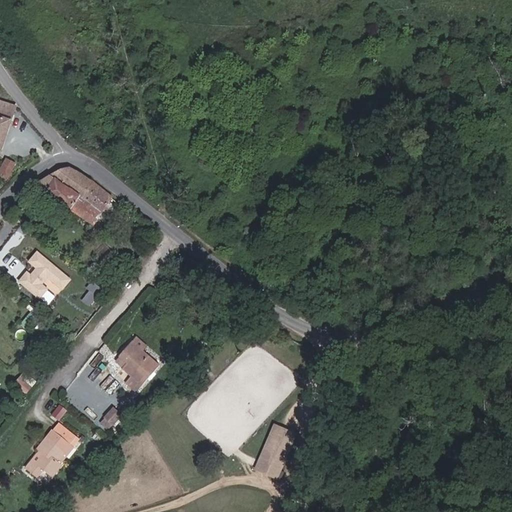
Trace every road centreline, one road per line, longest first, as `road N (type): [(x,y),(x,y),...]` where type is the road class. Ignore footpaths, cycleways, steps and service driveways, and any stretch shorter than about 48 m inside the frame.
road 1 (tertiary): [(70,156),(102,171),(265,304),(319,332),(377,334),(511,287)]
road 2 (unknown): [(173,229),(112,0)]
